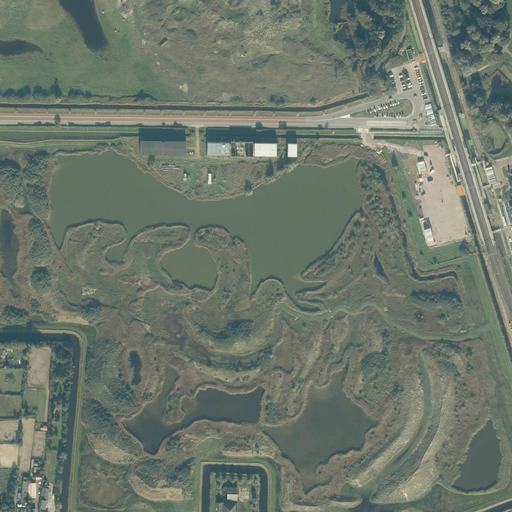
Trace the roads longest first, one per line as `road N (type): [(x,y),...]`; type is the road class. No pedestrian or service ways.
road 1 (track): [(365,132),(365,142),(387,155),(421,267),(473,262),(511,379)]
road 2 (unclassified): [(0,116),(299,120)]
road 3 (track): [(86,511),(72,506),(86,338),(71,328),(0,326)]
road 4 (track): [(273,511),(267,463),(202,458),(189,511)]
road 5 (unclassified): [(403,120),(417,112),(407,95),(299,120)]
road 6 (track): [(0,143),(127,140)]
